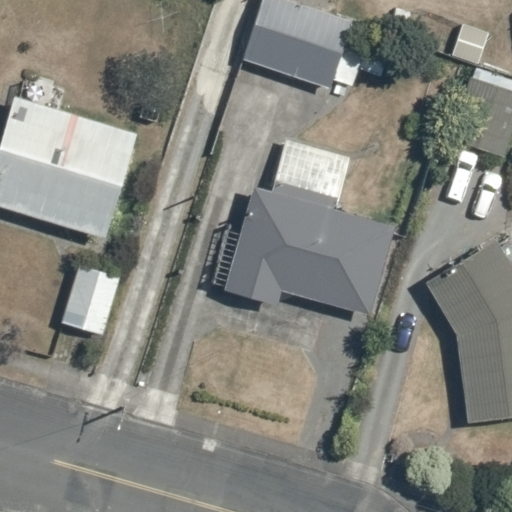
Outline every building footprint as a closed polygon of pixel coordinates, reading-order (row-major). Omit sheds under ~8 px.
[(352,23),(284,0),(270,0),(250,61),(330,88),(352,23)] [(511,87),(468,77),(452,140),(507,154),(510,146),(511,146),(511,87)] [(147,132),(16,94),(0,149),(0,204),(116,239),(147,132)] [(353,160),(283,140),(271,181),(261,179),(230,289),(283,304),(286,291),(334,305),(321,352),(351,361),(364,315),(374,318),(400,226),(339,208),(353,160)] [(511,265),(498,239),(425,278),(451,328),(451,330),(460,346),(456,356),(466,419),(511,413),(511,265)] [(128,276),(81,259),(58,319),(105,337),(128,276)] [(511,432),(480,431),(479,457),(511,458),(511,432)]
